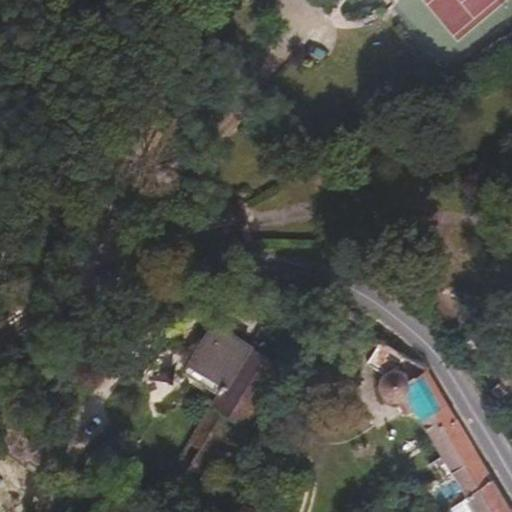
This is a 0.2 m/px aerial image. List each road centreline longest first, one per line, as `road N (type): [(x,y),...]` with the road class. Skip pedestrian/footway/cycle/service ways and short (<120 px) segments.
road 1 (tertiary): [(172,270),(255,266),(327,280),(436,348),(511,478)]
road 2 (tertiary): [(172,270),(88,284),(0,348)]
